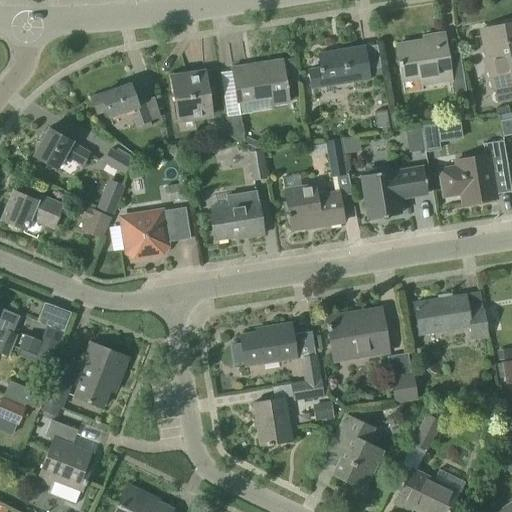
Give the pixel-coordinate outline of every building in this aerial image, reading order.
[(317,38),(314,21),(298,24),(301,40),(317,38)] [(511,23),(485,29),(493,68),(488,69),(492,89),(511,85),(511,23)] [(461,68),(448,70),(443,35),(429,37),(429,42),(395,47),(400,82),(418,79),(419,84),(450,80),(452,93),(465,91),(461,68)] [(308,71),(310,86),(323,84),(323,87),(368,79),(363,48),(318,55),(320,69),(308,71)] [(231,69),(236,104),(269,99),(270,107),(288,104),(282,61),(231,69)] [(170,77),(176,121),(210,116),(205,73),(170,77)] [(91,98),(97,113),(106,110),(108,117),(129,110),(135,126),(149,121),(142,102),(136,104),(129,84),(100,94),(91,98)] [(480,133),(498,130),(494,106),(477,109),(480,133)] [(375,112),(377,128),(390,126),(387,110),(375,112)] [(240,115),(224,118),(226,135),(244,143),(240,115)] [(511,118),(499,121),(502,137),(511,135),(511,118)] [(137,131),(150,126),(149,121),(135,126),(137,131)] [(439,150),(435,124),(422,126),(426,152),(439,150)] [(32,156),(56,169),(64,156),(81,166),(88,153),(70,143),(70,142),(48,129),(32,156)] [(346,175),(340,139),(327,141),(326,141),(332,178),(346,175)] [(495,195),(491,173),(507,170),(503,142),(482,146),(484,159),(455,164),(455,168),(438,171),(442,197),(459,194),(460,203),(490,199),(489,196),(495,195)] [(104,163),(122,173),(124,174),(131,162),(109,150),(102,162),(104,163)] [(265,177),(261,151),(248,153),(253,179),(265,177)] [(359,176),(366,219),(398,214),(395,198),(425,193),(421,168),(391,173),(391,171),(359,176)] [(342,222),(337,190),(314,194),(313,183),(284,188),(286,201),(284,202),(289,231),(342,222)] [(167,189),(169,199),(182,197),(180,187),(167,189)] [(226,206),(208,209),(213,241),(244,236),(244,238),(261,235),(254,191),(225,196),(226,206)] [(0,219),(23,230),(27,219),(52,229),(61,206),(36,195),(34,202),(11,192),(0,219)] [(103,238),(110,219),(81,207),(78,215),(86,218),(81,229),(103,238)] [(121,219),(127,253),(132,257),(161,252),(165,246),(164,242),(189,238),(184,208),(121,219)] [(470,340),(486,338),(482,310),(467,312),(465,296),(412,304),(416,336),(468,328),(470,340)] [(12,332),(18,317),(0,309),(0,341),(10,346),(15,334),(12,332)] [(325,318),(332,361),(385,353),(379,314),(359,317),(359,321),(350,322),(349,315),(325,318)] [(230,347),(233,364),(242,362),(243,366),(294,358),(289,324),(268,328),(269,332),(238,337),(240,345),(230,347)] [(37,352),(36,356),(51,363),(53,358),(61,337),(62,334),(47,328),(40,344),(37,352)] [(0,341),(0,353),(6,356),(10,346),(0,341)] [(73,396),(101,407),(111,382),(116,384),(126,359),(88,344),(80,365),(84,367),(73,396)] [(300,360),(303,382),(322,379),(318,357),(300,360)] [(511,361),(501,363),(504,384),(511,382),(511,361)] [(364,366),(365,384),(385,382),(383,364),(364,366)] [(409,376),(391,379),(395,404),(413,401),(409,376)] [(325,396),(322,379),(303,382),(291,384),(294,401),(325,396)] [(44,401),(62,408),(69,388),(52,381),(44,401)] [(3,396),(32,408),(38,394),(8,382),(3,396)] [(209,388),(210,399),(242,397),(242,386),(209,388)] [(252,403),(258,446),(290,442),(283,398),(252,403)] [(1,400),(0,402),(0,416),(19,424),(25,410),(1,400)] [(314,407),(317,422),(334,419),(332,404),(314,407)] [(371,415),(383,414),(381,406),(370,408),(371,415)] [(328,449),(342,456),(333,475),(346,481),(348,477),(364,485),(378,456),(362,448),(371,429),(344,416),(328,449)] [(437,426),(423,419),(410,444),(424,451),(437,426)] [(36,480),(50,486),(47,494),(74,505),(79,492),(80,492),(89,468),(84,466),(89,453),(70,445),(76,430),(50,420),(44,436),(52,439),(36,480)] [(501,461),(510,473),(511,471),(511,447),(502,454),(505,459),(501,461)] [(393,504),(408,511),(411,511),(413,508),(420,511),(446,511),(456,493),(410,471),(393,504)] [(114,511),(168,511),(170,510),(142,496),(143,494),(127,486),(114,511)]
